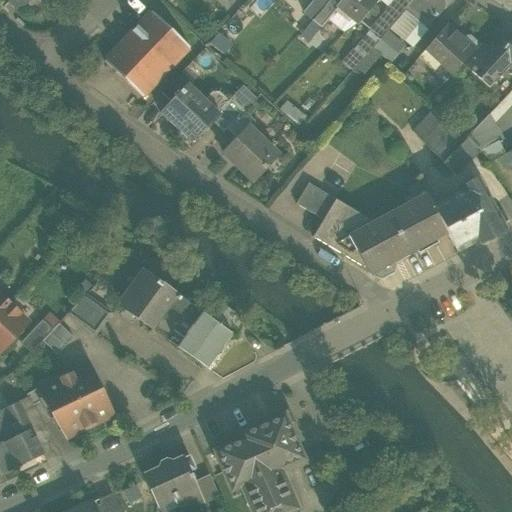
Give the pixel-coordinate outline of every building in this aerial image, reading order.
[(7,0),(18,10),(29,0),(7,0)] [(329,0),(323,8),(331,15),(338,8),(337,7),(342,0),(329,0)] [(342,0),(337,7),(338,8),(357,24),(376,0),(342,0)] [(395,0),(391,5),(401,13),(405,9),(411,0),(395,0)] [(451,0),(411,0),(405,9),(428,28),(451,0)] [(391,5),(375,24),(375,25),(384,32),(385,32),(401,13),(391,5)] [(323,8),(312,21),(320,29),(331,15),(323,8)] [(151,12),(103,62),(142,98),(189,48),(151,12)] [(375,25),(369,33),(378,40),(378,39),(384,32),(375,25)] [(462,40),(446,25),(425,50),(452,75),(462,64),(474,51),(472,49),(475,46),(475,42),(469,36),(465,37),(462,40)] [(399,44),(385,32),(384,32),(379,39),(393,51),(399,44)] [(511,35),(496,60),(507,68),(511,70),(511,35)] [(379,39),(378,39),(378,40),(371,48),(387,60),(393,51),(379,39)] [(474,51),(462,64),(472,72),(489,54),(480,45),(474,51)] [(489,54),(472,72),(480,80),(484,74),(493,83),(507,68),(496,60),(489,54)] [(181,73),(163,92),(171,100),(186,84),(188,85),(191,82),(181,73)] [(211,93),(204,101),(188,85),(186,84),(171,100),(159,113),(192,146),(213,124),(220,116),(217,113),(228,102),(218,93),(211,93)] [(253,100),(241,89),(230,99),(243,111),(253,100)] [(243,111),(230,99),(228,102),(217,113),(220,116),(213,124),(223,132),(226,129),(243,111)] [(243,111),(226,129),(236,139),(246,127),(248,128),(254,122),(243,111)] [(454,132),(431,111),(411,133),(442,163),(464,141),(454,132)] [(476,148),(480,153),(497,143),(502,140),(488,116),(472,131),(467,137),(476,148)] [(472,131),(463,123),(454,132),(464,141),(467,137),(472,131)] [(236,139),(222,154),(252,183),(266,168),(262,164),(273,152),(248,128),(246,127),(236,139)] [(464,141),(442,163),(452,173),(476,148),(467,137),(464,141)] [(506,157),(497,143),(480,153),(490,165),(506,157)] [(511,153),(506,157),(490,165),(511,194),(511,153)] [(476,180),(462,188),(464,192),(432,209),(445,232),(456,252),(473,243),(474,245),(499,232),(501,226),(476,180)] [(334,200),(307,185),(295,204),(322,221),(334,200)] [(372,223),(347,236),(364,267),(368,274),(445,232),(432,209),(425,195),(372,223)] [(372,223),(335,200),(334,200),(322,221),(312,237),(362,268),(364,267),(347,236),(372,223)] [(177,296),(141,270),(119,302),(121,308),(152,331),(169,308),(177,296)] [(0,315),(10,305),(1,296),(0,297),(0,315)] [(110,314),(85,296),(67,315),(94,335),(110,314)] [(201,314),(177,296),(169,308),(183,318),(193,325),(201,314)] [(10,305),(0,315),(0,353),(28,324),(18,315),(19,314),(10,305)] [(245,323),(222,306),(211,321),(231,335),(234,337),(245,323)] [(184,339),(177,348),(206,369),(216,356),(222,348),(231,335),(211,321),(201,314),(193,325),(184,339)] [(193,325),(183,318),(173,331),(184,339),(193,325)] [(42,321),(20,344),(30,353),(42,341),(52,330),(42,321)] [(52,330),(42,341),(56,355),(73,338),(58,324),(52,330)] [(86,366),(37,390),(55,419),(66,438),(112,416),(97,385),(95,386),(86,366)] [(37,390),(36,389),(26,395),(44,426),(55,419),(37,390)] [(27,399),(18,404),(31,430),(32,431),(44,425),(27,399)] [(17,403),(3,410),(4,412),(16,437),(31,430),(18,404),(17,403)] [(273,420),(274,419),(275,421),(286,425),(287,424),(288,426),(293,424),(286,408),(271,415),(273,420)] [(16,437),(4,412),(0,413),(0,436),(3,443),(16,437)] [(273,420),(239,435),(241,440),(214,452),(233,497),(243,493),(251,511),(291,511),(297,509),(280,470),(303,460),(288,426),(287,424),(286,425),(275,421),(274,419),(273,420)] [(32,431),(31,430),(16,437),(3,443),(16,467),(16,469),(43,455),(32,431)] [(3,443),(0,444),(0,469),(2,474),(16,467),(3,443)] [(166,460),(160,463),(159,467),(160,470),(143,478),(156,507),(157,506),(156,505),(168,499),(177,502),(182,511),(189,511),(205,505),(195,483),(193,479),(194,479),(192,475),(191,476),(190,472),(195,470),(189,457),(172,465),(170,462),(166,460)] [(210,476),(195,483),(205,505),(219,498),(210,476)] [(126,503),(140,497),(134,483),(120,488),(126,503)] [(96,511),(118,511),(112,495),(93,503),(96,511)] [(92,500),(67,511),(96,511),(93,503),(92,500)]
